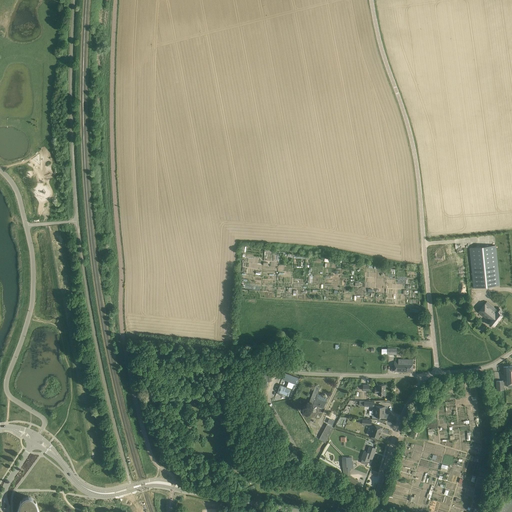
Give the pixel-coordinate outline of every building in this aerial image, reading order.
[(474,288),(497,285),(500,285),(496,245),(470,248),(474,288)] [(499,307),(497,310),(487,301),(478,312),(490,321),(489,323),(494,327),(503,315),(500,313),(502,310),(499,307)] [(413,359),(408,359),(404,359),(404,362),(394,362),(394,366),(394,371),(413,372),(413,359)] [(286,375),(284,380),(297,385),(299,379),(286,375)] [(378,394),(380,394),(385,395),(386,385),(379,384),(379,387),(375,387),(375,393),(378,393),(378,394)] [(309,403),(324,408),(328,398),(326,397),(325,396),(325,397),(317,394),(320,387),(316,385),(309,403)] [(289,398),(292,390),(281,386),(278,394),(289,398)] [(376,409),(372,409),(372,416),(376,416),(376,417),(384,417),(384,413),(385,413),(385,406),(376,406),(376,409)] [(326,442),(334,428),(328,424),(319,439),(326,442)] [(381,434),(383,427),(375,425),(371,435),(378,438),(380,434),(381,434)] [(364,451),(362,459),(369,461),(370,458),(372,459),(376,448),(370,446),(368,452),(366,452),(366,451),(364,451)] [(343,473),(342,473),(342,476),(345,478),(349,478),(351,475),(350,468),(354,468),(353,462),(352,462),(352,457),(342,457),(343,473)] [(31,498),(30,497),(30,500),(27,500),(26,497),(25,498),(24,498),(23,499),(22,501),(21,500),(18,509),(20,509),(20,511),(36,511),(36,509),(38,509),(39,509),(36,500),(35,500),(35,501),(34,501),(33,499),(32,499),(31,498)]
